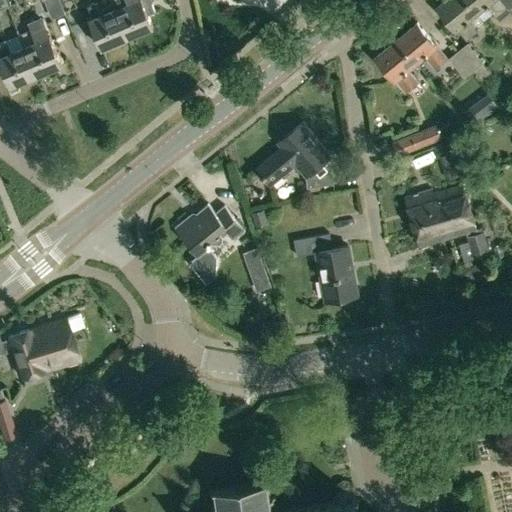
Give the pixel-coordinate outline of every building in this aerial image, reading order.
[(0,0),(0,8),(9,6),(6,0),(0,0)] [(128,37),(154,27),(142,0),(111,0),(113,3),(114,3),(128,37)] [(444,0),(438,5),(457,27),(467,40),(479,31),(475,27),(484,20),(467,0),(444,0)] [(501,0),(467,0),(484,20),(493,12),(496,15),(507,7),(501,0)] [(91,35),(96,33),(102,48),(128,37),(114,3),(113,3),(101,8),(98,1),(87,6),(92,18),(90,19),(85,22),(91,35)] [(38,75),(63,64),(43,17),(28,23),(32,30),(21,35),(25,45),(38,75)] [(417,22),(397,39),(416,61),(423,55),(436,70),(448,59),(449,58),(437,44),(436,45),(417,22)] [(420,82),(408,68),(416,61),(397,39),(377,56),(396,78),(394,79),(407,94),(420,82)] [(0,59),(11,86),(38,75),(25,45),(11,51),(6,40),(0,42),(0,55),(0,56),(0,55),(0,59)] [(482,79),(491,73),(469,45),(471,44),(469,42),(458,51),(475,70),(482,79)] [(464,77),(475,70),(458,51),(449,58),(448,59),(449,61),(450,60),(464,77)] [(496,124),(504,131),(510,124),(502,117),(496,124)] [(331,163),(327,158),(331,154),(302,121),(277,142),(281,147),(256,168),(270,185),(295,164),(306,176),(306,175),(308,188),(335,184),(331,163)] [(411,135),(416,149),(443,139),(440,131),(438,127),(437,124),(411,135)] [(453,153),(452,149),(470,144),(467,134),(431,145),(436,158),(453,153)] [(470,144),(452,149),(453,153),(461,178),(480,173),(474,156),(479,155),(477,149),(472,149),(470,144)] [(432,183),(450,174),(443,159),(424,168),(432,183)] [(347,186),(366,180),(362,167),(343,173),(347,186)] [(434,189),(406,197),(420,246),(466,232),(467,237),(468,241),(473,258),(489,253),(483,232),(481,227),(477,228),(464,185),(435,193),(434,189)] [(192,211),(178,222),(200,250),(191,258),(209,279),(229,264),(212,243),(226,231),(232,238),(244,229),(225,206),(217,213),(209,204),(198,214),(200,216),(197,218),(192,211)] [(252,212),(256,228),(269,224),(265,209),(252,212)] [(297,256),(317,252),(326,299),(357,293),(349,247),(334,249),(330,233),(294,239),(297,256)] [(468,260),(460,267),(474,281),(481,273),(468,260)] [(81,362),(67,316),(8,334),(22,380),(81,362)] [(93,325),(80,327),(82,341),(95,339),(93,325)] [(6,399),(4,400),(0,389),(0,427),(5,440),(18,436),(6,399)] [(368,511),(359,511),(358,503),(361,502),(361,499),(357,500),(356,496),(354,496),(354,495),(348,491),(340,492),(336,498),(336,499),(334,499),(334,503),(317,505),(317,502),(314,502),(314,505),(296,508),(296,505),(293,505),(294,508),(276,511),(274,498),(276,498),(275,496),(270,497),(268,483),(273,482),(273,480),(209,489),(209,491),(214,490),(216,504),(211,505),(211,507),(217,507),(217,511),(368,511)]
